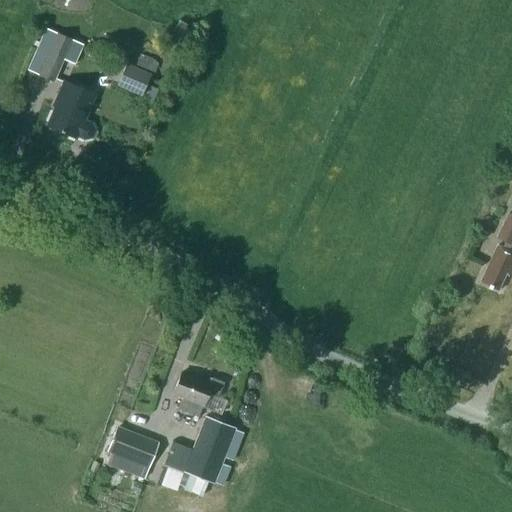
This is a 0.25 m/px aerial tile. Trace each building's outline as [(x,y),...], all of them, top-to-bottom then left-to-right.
[(188,25),(179,20),(166,45),(174,49),(188,25)] [(45,29),(37,46),(49,51),(40,74),(54,80),(64,58),(75,63),(82,45),(45,29)] [(116,85),(141,95),(150,74),(125,63),(116,85)] [(96,129),(91,122),(83,118),(94,94),(65,81),(58,96),(60,97),(48,125),(75,137),(76,134),(84,138),(93,136),(96,129)] [(511,213),(510,213),(499,237),(508,241),(505,247),(499,244),(482,282),(500,290),(510,267),(511,267),(511,213)] [(222,382),(212,378),(210,384),(181,373),(173,392),(183,396),(178,408),(198,415),(207,392),(217,395),(222,382)] [(236,424),(206,414),(186,471),(217,481),(236,424)] [(158,442),(116,426),(106,452),(148,468),(158,442)] [(165,464),(186,471),(194,449),(172,441),(165,464)]
